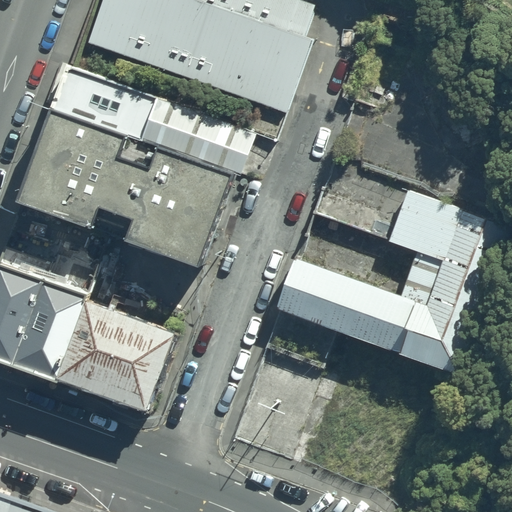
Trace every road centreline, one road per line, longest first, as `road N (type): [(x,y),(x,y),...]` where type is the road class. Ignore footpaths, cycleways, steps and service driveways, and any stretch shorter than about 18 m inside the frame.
road 1 (unclassified): [(162,485),(188,445),(332,53),(338,15),(329,0)]
road 2 (secondary): [(162,485),(0,425)]
